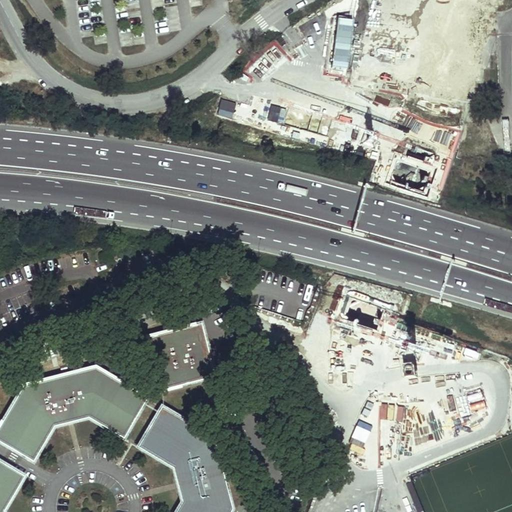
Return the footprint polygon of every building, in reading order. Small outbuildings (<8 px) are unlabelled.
[(197,330),(148,343),(161,392),(210,379),(197,330)] [(94,371),(22,389),(25,393),(93,376),(94,371)] [(147,402),(94,371),(93,376),(140,404),(147,402)] [(93,376),(25,393),(0,436),(0,439),(31,458),(50,426),(87,416),(121,436),(140,404),(93,376)] [(0,436),(25,393),(22,389),(0,426),(0,436)] [(123,443),(147,402),(140,404),(121,436),(123,443)] [(142,449),(161,417),(159,410),(135,451),(142,449)] [(212,440),(159,410),(161,417),(207,443),(212,440)] [(87,416),(50,426),(53,431),(87,422),(87,416)] [(121,436),(87,416),(87,422),(123,443),(121,436)] [(207,443),(161,417),(142,449),(175,468),(184,505),(180,511),(224,511),(225,511),(207,443)] [(33,465),(53,431),(50,426),(31,458),(33,465)] [(31,458),(0,439),(0,445),(33,465),(31,458)] [(230,511),(212,440),(207,443),(225,511),(230,511)] [(175,468),(142,449),(135,451),(171,471),(175,468)] [(25,478),(0,463),(0,469),(18,480),(25,478)] [(184,505),(175,468),(171,471),(179,504),(184,505)] [(0,511),(0,510),(18,480),(0,469),(0,511)] [(0,511),(4,511),(25,478),(18,480),(0,510),(0,511)]
